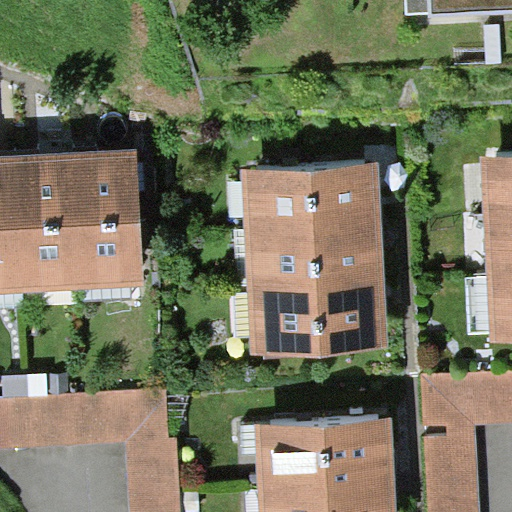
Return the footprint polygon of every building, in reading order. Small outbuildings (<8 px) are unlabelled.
[(0,286),(139,278),(132,144),(37,149),(0,151),(0,286)] [(490,328),(511,326),(511,150),(483,152),(490,328)] [(247,346),(383,337),(379,274),(376,234),(374,201),(371,156),(235,165),(247,346)] [(511,366),(426,372),(434,511),(486,511),(481,416),(511,414),(511,366)] [(131,511),(180,511),(174,386),(0,394),(0,440),(128,435),(131,511)] [(256,511),(390,511),(390,492),(388,460),(385,411),(251,419),(256,511)]
